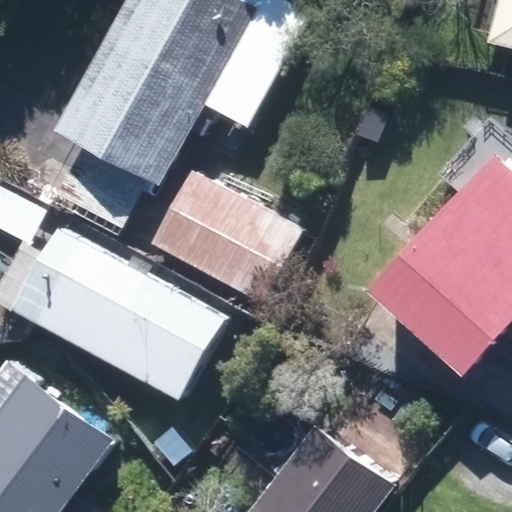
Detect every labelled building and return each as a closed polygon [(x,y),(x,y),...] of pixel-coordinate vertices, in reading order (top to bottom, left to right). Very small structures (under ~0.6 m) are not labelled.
[(270,0),(269,0),(129,0),(68,112),(172,168),(212,93),(263,120),(323,10),(304,0),(270,0)] [(511,314),(511,146),(500,137),(392,263),(487,344),(511,314)] [(303,238),(188,176),(148,249),(263,311),(303,238)] [(47,213),(0,185),(0,238),(25,252),(47,213)] [(70,210),(25,292),(192,384),(237,302),(70,210)] [(0,511),(70,511),(127,432),(15,354),(0,375),(0,511)] [(396,511),(421,475),(317,409),(250,511),(396,511)]
